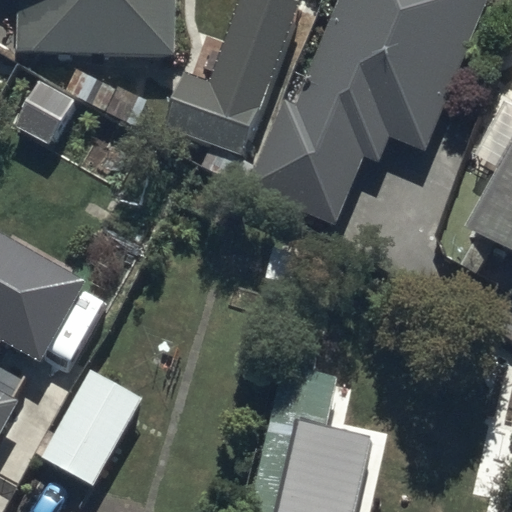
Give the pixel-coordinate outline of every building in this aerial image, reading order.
[(0,0),(0,3),(21,2),(18,73),(178,74),(178,0),(0,0)] [(185,72),(165,128),(244,156),(299,4),(286,0),(239,0),(211,81),(185,72)] [(286,114),(250,200),(339,238),(368,171),(380,176),(391,150),(427,165),(496,0),(495,0),(346,0),(297,118),(286,114)] [(511,162),(467,245),(511,269),(511,162)] [(0,430),(16,402),(0,392),(0,337),(1,337),(38,358),(81,282),(0,236),(0,430)] [(92,384),(45,474),(95,503),(145,415),(92,384)] [(281,391),(252,511),(354,511),(361,482),(322,473),(338,405),(281,391)]
